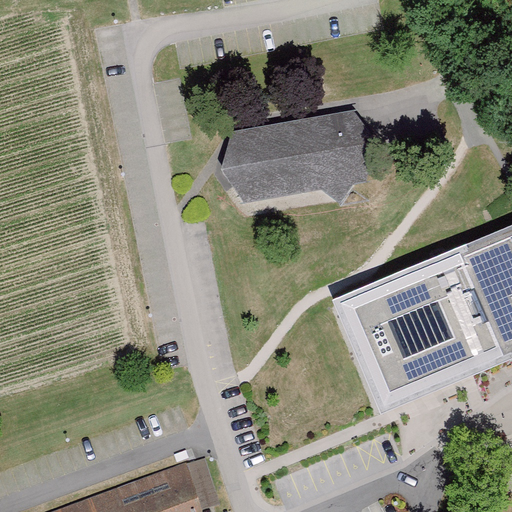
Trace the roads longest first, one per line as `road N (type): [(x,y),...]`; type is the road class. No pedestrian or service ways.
road 1 (residential): [(244,511),(205,395),(140,75)]
road 2 (unclassified): [(324,511),(434,463)]
